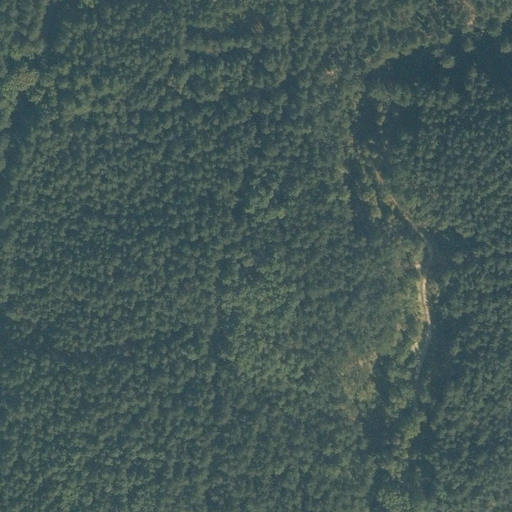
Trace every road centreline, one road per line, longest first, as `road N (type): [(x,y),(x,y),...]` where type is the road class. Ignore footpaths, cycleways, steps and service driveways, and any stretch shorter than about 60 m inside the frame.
road 1 (unknown): [(210,511),(221,305),(251,134),(272,80),(281,0)]
road 2 (track): [(511,6),(376,63),(158,95),(22,101)]
